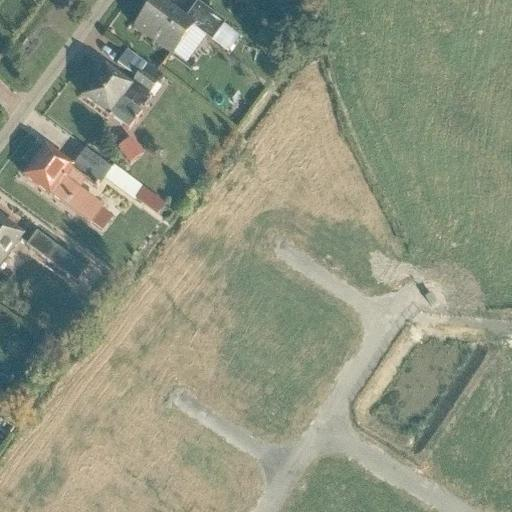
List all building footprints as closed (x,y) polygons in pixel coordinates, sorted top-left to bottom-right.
[(189,30),(152,3),(128,33),(164,62),(189,30)] [(224,30),(197,5),(181,22),(189,30),(208,48),(224,30)] [(131,90),(102,66),(75,98),(118,135),(133,117),(118,105),(131,90)] [(165,89),(142,71),(130,86),(152,104),(165,89)] [(136,139),(125,147),(136,163),(148,154),(136,139)] [(69,170),(41,150),(19,180),(84,228),(98,210),(60,182),(69,170)] [(108,172),(85,155),(70,175),(94,192),(108,172)] [(0,264),(19,240),(0,225),(0,264)] [(81,269),(35,234),(24,250),(70,284),(81,269)]
